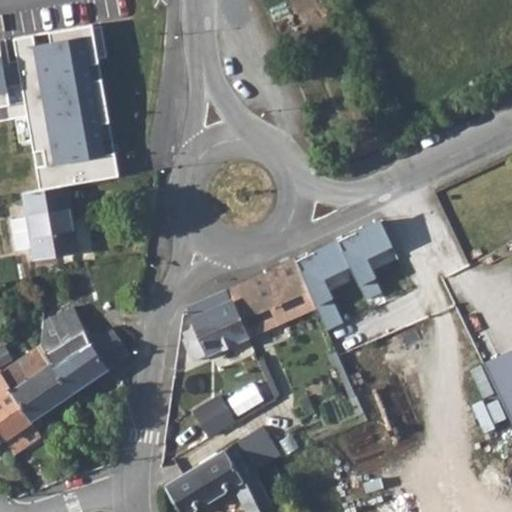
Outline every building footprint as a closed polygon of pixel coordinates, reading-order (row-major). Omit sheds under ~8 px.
[(0,51),(0,118),(13,116),(19,146),(32,143),(41,191),(66,186),(117,177),(88,27),(13,41),(18,64),(3,66),(0,51)] [(351,134),(353,139),(373,130),(364,86),(342,92),(357,127),(355,128),(356,132),(351,134)] [(373,130),(353,139),(339,145),(346,162),(380,148),(373,130)] [(41,191),(22,194),(33,259),(77,252),(66,186),(41,191)] [(378,222),(294,261),(314,306),(330,299),(320,278),(347,266),(352,277),(368,269),(363,258),(389,246),(378,222)] [(293,259),(224,290),(246,339),(316,309),(314,306),(294,261),(293,259)] [(352,277),(363,300),(380,293),(368,269),(352,277)] [(224,290),(185,308),(193,328),(183,332),(181,340),(192,362),(246,339),(224,290)] [(316,309),(325,331),(341,323),(330,299),(314,306),(316,309)] [(40,345),(37,347),(71,395),(107,370),(90,345),(66,308),(41,325),(40,345)] [(110,329),(90,345),(107,370),(109,372),(130,356),(110,329)] [(37,347),(0,372),(32,421),(71,395),(37,347)] [(511,348),(484,362),(511,422),(511,348)] [(0,433),(5,441),(32,421),(0,372),(0,433)] [(231,397),(240,414),(266,400),(256,383),(231,397)] [(195,406),(210,435),(240,420),(224,391),(195,406)] [(250,433),(239,439),(253,463),(265,456),(250,433)] [(163,485),(163,486),(179,511),(192,511),(231,488),(245,511),(256,511),(271,503),(264,491),(256,474),(253,463),(239,439),(173,478),(163,485)] [(187,469),(203,459),(196,448),(180,458),(187,469)]
